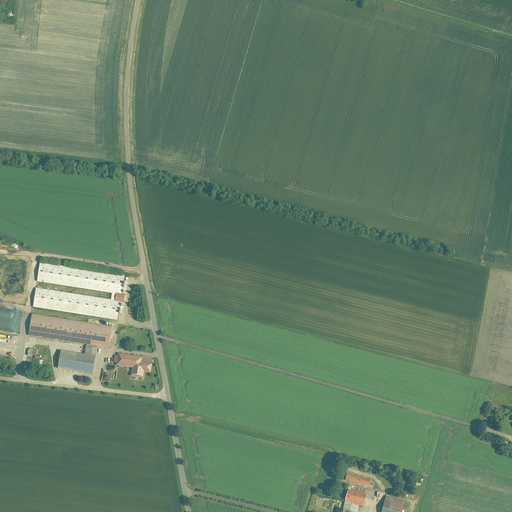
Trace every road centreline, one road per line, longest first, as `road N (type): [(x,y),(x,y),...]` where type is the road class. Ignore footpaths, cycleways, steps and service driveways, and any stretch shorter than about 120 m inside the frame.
road 1 (residential): [(188,511),(130,188),(126,113),(139,0)]
road 2 (track): [(171,415),(328,449),(378,483)]
